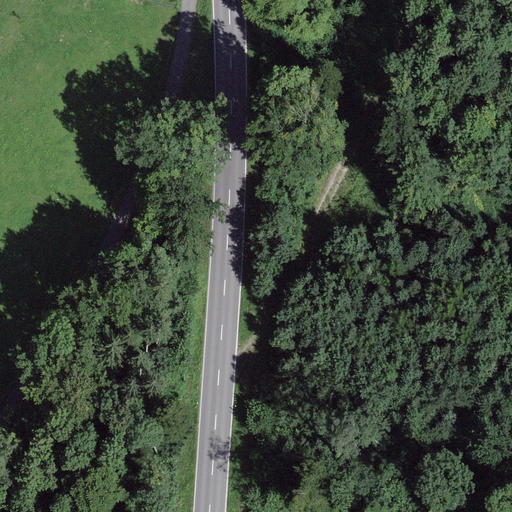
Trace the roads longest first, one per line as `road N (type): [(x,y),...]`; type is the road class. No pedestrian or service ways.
road 1 (secondary): [(229,0),(227,246),(210,511)]
road 2 (residential): [(190,0),(172,92),(135,199),(52,372),(0,441)]
road 3 (track): [(420,0),(268,325),(248,352),(221,355)]
